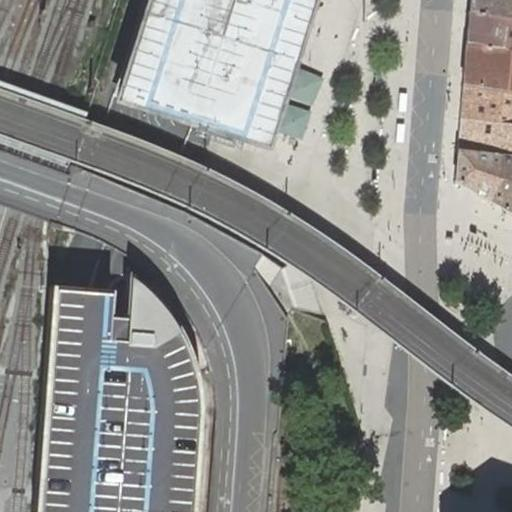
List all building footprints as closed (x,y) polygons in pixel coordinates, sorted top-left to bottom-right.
[(146,0),(119,85),(112,108),(124,112),(154,121),(265,156),(273,131),(291,69),(292,66),(312,0),(146,0)] [(511,0),(469,0),(469,11),(511,18),(511,0)] [(511,18),(469,11),(466,44),(511,51),(511,18)] [(511,51),(466,44),(463,84),(511,92),(511,51)] [(511,92),(463,84),(460,119),(511,124),(511,92)] [(511,124),(460,119),(457,150),(502,156),(511,156),(511,124)] [(496,206),(502,156),(457,150),(455,181),(496,206)] [(496,206),(511,214),(511,156),(502,156),(496,206)] [(71,293),(54,292),(38,511),(188,511),(195,407),(194,394),(193,383),(188,366),(180,344),(175,334),(165,318),(158,307),(136,286),(125,278),(123,320),(105,320),(107,295),(84,294),(71,293)]
